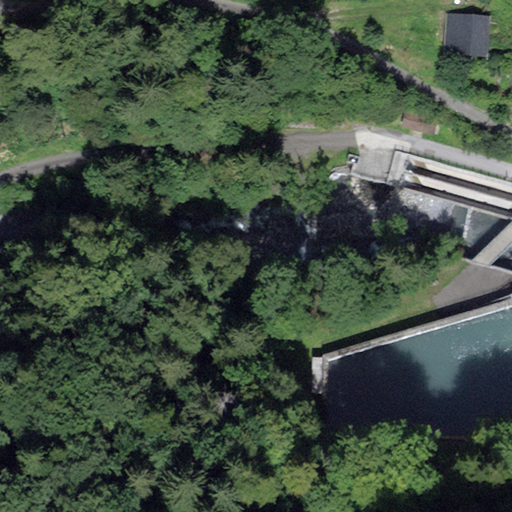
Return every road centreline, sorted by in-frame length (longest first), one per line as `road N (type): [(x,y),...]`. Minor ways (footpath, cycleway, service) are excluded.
road 1 (unclassified): [(0,182),(106,153),(250,140),(397,141),(511,171)]
road 2 (unclassified): [(200,0),(298,19),(511,137)]
road 3 (track): [(448,5),(298,19)]
road 4 (unclassified): [(511,504),(391,511)]
